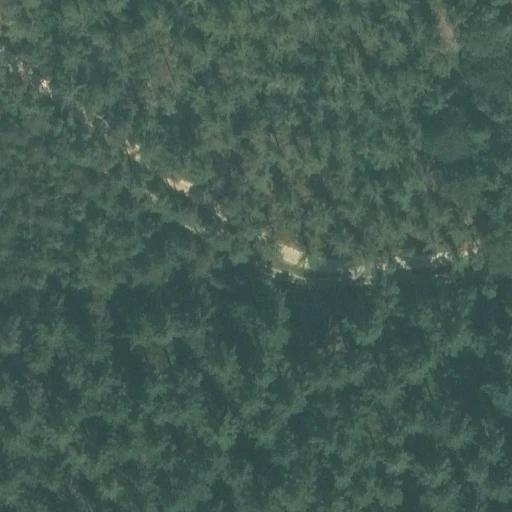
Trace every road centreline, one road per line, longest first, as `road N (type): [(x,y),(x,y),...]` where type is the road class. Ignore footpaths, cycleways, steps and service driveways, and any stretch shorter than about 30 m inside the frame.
road 1 (track): [(0,44),(299,263),(511,261)]
road 2 (track): [(0,290),(324,277)]
